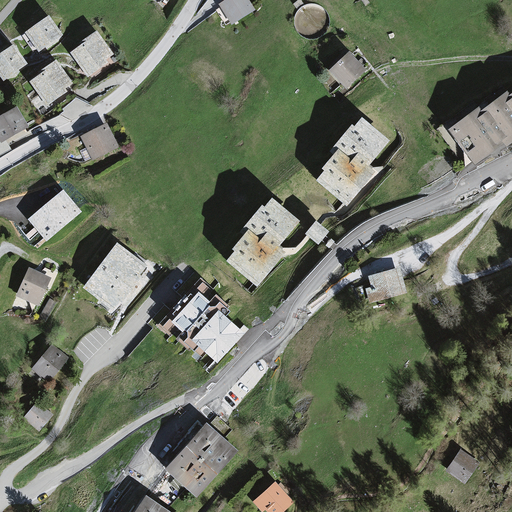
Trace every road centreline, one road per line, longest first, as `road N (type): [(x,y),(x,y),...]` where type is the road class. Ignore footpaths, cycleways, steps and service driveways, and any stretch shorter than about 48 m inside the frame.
road 1 (residential): [(511,168),(492,184),(362,236),(210,396)]
road 2 (residential): [(8,498),(2,481),(48,441),(101,357),(177,280)]
road 3 (residential): [(196,0),(134,82),(68,132),(0,167)]
road 4 (residential): [(210,396),(131,423),(32,492),(8,498)]
road 5 (residential): [(210,396),(112,511)]
road 6 (track): [(511,57),(382,67)]
